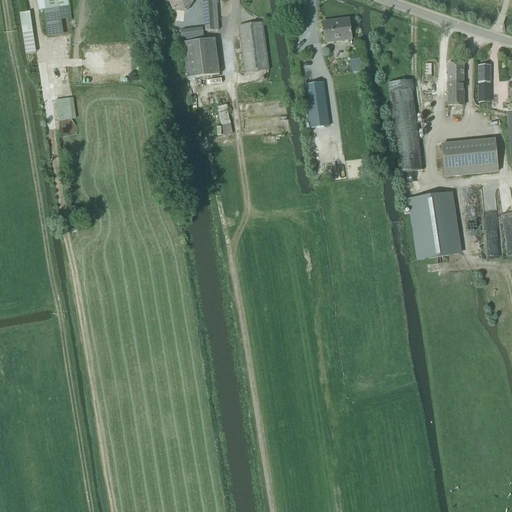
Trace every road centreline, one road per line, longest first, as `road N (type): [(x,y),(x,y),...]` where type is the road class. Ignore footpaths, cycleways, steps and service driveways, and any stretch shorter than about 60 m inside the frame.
road 1 (track): [(233,0),(228,64),(238,135),(207,141),(272,511)]
road 2 (track): [(4,0),(93,511)]
road 3 (track): [(113,511),(43,69)]
road 4 (track): [(448,23),(431,174),(457,185),(467,266),(500,267),(511,299)]
road 5 (unclassified): [(511,43),(384,0)]
road 6 (unknown): [(313,0),(332,128)]
